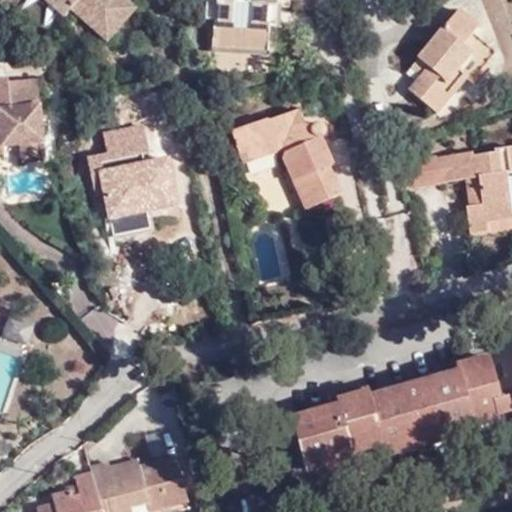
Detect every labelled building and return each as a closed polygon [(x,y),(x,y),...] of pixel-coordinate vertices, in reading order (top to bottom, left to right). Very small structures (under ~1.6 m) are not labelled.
[(44,0),(67,20),(75,12),(61,0),(44,0)] [(61,0),(75,12),(112,47),(143,13),(129,0),(61,0)] [(275,0),(225,0),(224,21),(220,21),(218,50),(272,54),(275,0)] [(472,70),(475,77),(487,64),(469,47),(479,38),(485,31),(464,11),(442,35),(472,70)] [(417,96),(438,116),(475,77),(472,70),(442,35),(428,51),(444,67),(435,76),(417,96)] [(469,47),(487,64),(496,54),(479,38),(469,47)] [(444,67),(428,51),(418,60),(435,76),(444,67)] [(4,80),(0,80),(0,147),(16,145),(18,161),(41,159),(32,79),(4,82),(4,80)] [(236,132),(247,168),(266,162),(287,157),(304,210),(345,197),(336,170),(339,169),(330,140),(333,138),(334,135),(335,132),(334,129),(332,127),(329,126),(326,126),(311,130),(305,111),(236,132)] [(108,187),(112,202),(117,222),(153,214),(183,207),(173,161),(106,176),(101,153),(87,157),(95,191),(108,187)] [(494,226),(511,224),(511,174),(509,161),(506,153),(506,157),(477,160),(477,156),(440,159),(442,185),(472,183),(477,234),(495,233),(494,226)] [(247,168),(223,176),(226,187),(251,180),(270,175),(266,162),(247,168)] [(108,187),(95,191),(98,205),(112,202),(108,187)] [(155,225),(153,214),(117,222),(119,233),(155,225)] [(5,313),(0,329),(0,414),(5,416),(35,323),(5,313)] [(510,414),(506,399),(498,401),(485,357),(457,364),(459,371),(370,397),(368,392),(340,400),(341,404),(297,417),(312,467),(326,463),(325,456),(354,449),(356,455),(384,448),(473,423),(472,418),(492,413),(494,418),(510,414)] [(474,427),(494,422),(494,418),(492,413),(472,418),(473,423),(474,427)] [(473,423),(384,448),(387,458),(476,434),(474,427),(473,423)] [(133,511),(135,511),(133,503),(152,498),(154,506),(191,497),(179,449),(143,458),(141,453),(119,458),(117,451),(92,458),(94,464),(78,467),(83,485),(76,486),(75,482),(56,486),(59,495),(47,498),(48,503),(28,509),(28,511),(133,511)] [(328,469),(357,462),(356,455),(354,449),(325,456),(326,463),(328,469)] [(191,497),(154,506),(155,511),(164,511),(193,505),(191,497)] [(133,503),(135,511),(154,506),(152,498),(133,503)]
